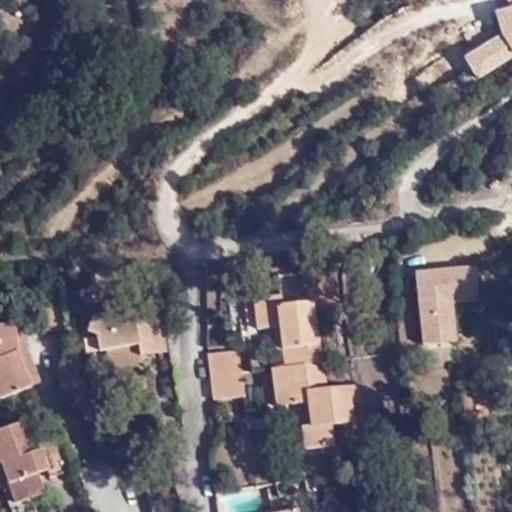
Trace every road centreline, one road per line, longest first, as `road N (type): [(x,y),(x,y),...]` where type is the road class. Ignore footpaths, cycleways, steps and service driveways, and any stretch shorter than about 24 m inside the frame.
road 1 (residential): [(189,251),(270,248),(511,203)]
road 2 (residential): [(192,285),(204,511)]
